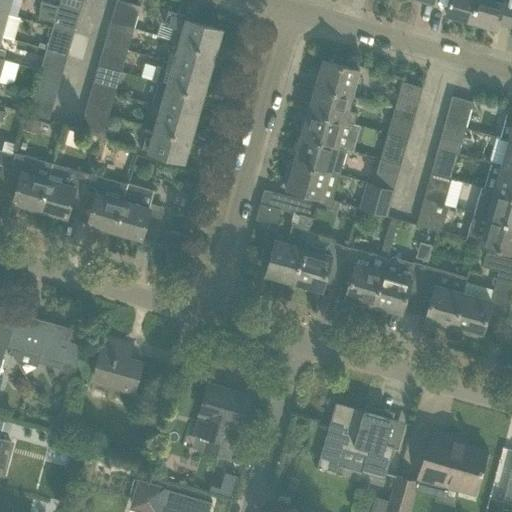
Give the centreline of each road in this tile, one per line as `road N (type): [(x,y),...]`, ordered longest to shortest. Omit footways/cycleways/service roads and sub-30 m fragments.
road 1 (residential): [(209,317),(300,17)]
road 2 (residential): [(300,17),(511,77)]
road 3 (residential): [(209,317),(0,256)]
road 4 (residential): [(511,402),(306,345)]
road 5 (residential): [(255,511),(306,345)]
